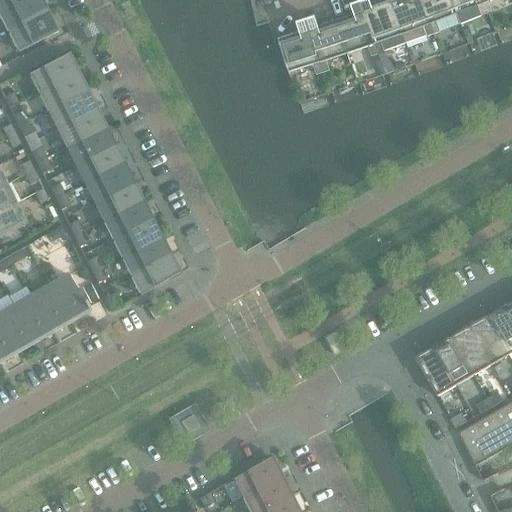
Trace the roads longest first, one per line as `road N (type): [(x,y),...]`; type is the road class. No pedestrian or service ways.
road 1 (residential): [(240,281),(96,0)]
road 2 (residential): [(240,281),(511,129)]
road 3 (residential): [(0,418),(240,281)]
road 4 (residential): [(94,511),(298,398)]
road 5 (residential): [(468,511),(379,349)]
road 6 (residential): [(379,349),(511,273)]
road 7 (residential): [(356,511),(298,398)]
